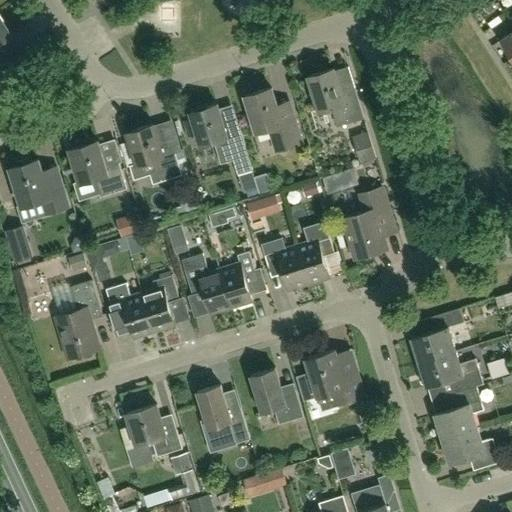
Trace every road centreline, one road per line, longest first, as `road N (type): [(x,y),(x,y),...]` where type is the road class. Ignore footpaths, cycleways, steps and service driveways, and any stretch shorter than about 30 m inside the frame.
road 1 (residential): [(57,399),(364,307)]
road 2 (residential): [(93,96),(361,23)]
road 3 (residential): [(361,23),(433,261)]
road 4 (residential): [(429,507),(364,307)]
